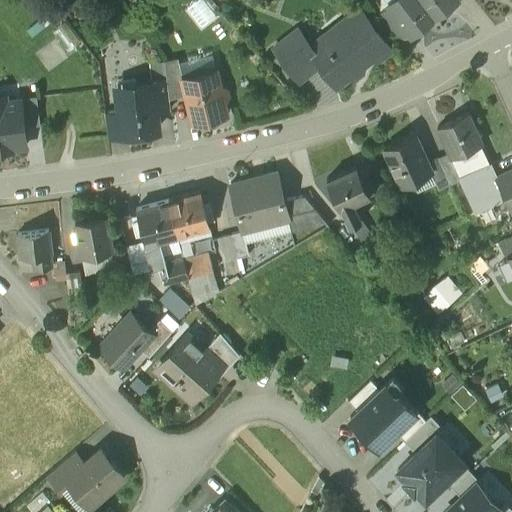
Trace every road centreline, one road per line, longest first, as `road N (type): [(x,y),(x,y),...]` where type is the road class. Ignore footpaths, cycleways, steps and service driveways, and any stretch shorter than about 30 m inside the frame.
road 1 (residential): [(0,193),(320,129),(404,95),(488,47)]
road 2 (residential): [(0,275),(181,477)]
road 3 (residential): [(372,511),(299,426),(279,414),(234,419),(212,441)]
